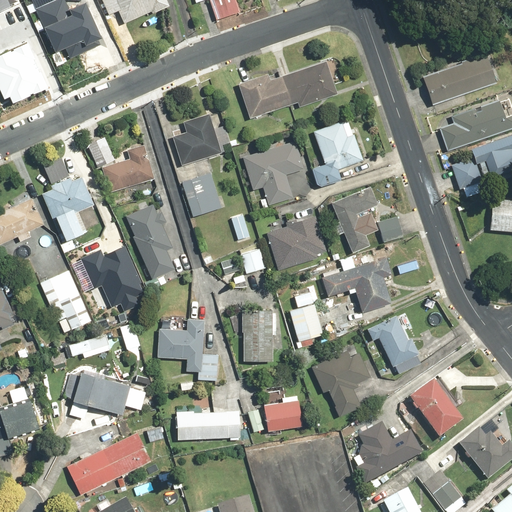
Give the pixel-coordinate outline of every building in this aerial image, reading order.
[(0,0),(0,13),(13,7),(12,4),(19,1),(17,0),(0,0)] [(65,0),(58,0),(35,10),(54,53),(63,49),(68,61),(90,52),(87,45),(100,40),(84,2),(70,9),(65,0)] [(167,0),(103,0),(110,14),(118,10),(124,22),(150,10),(152,15),(170,7),(167,0)] [(193,0),(195,5),(209,0),(215,20),(239,14),(235,0),(193,0)] [(0,85),(6,100),(10,98),(12,103),(47,88),(28,45),(0,57),(0,85)] [(422,76),(431,105),(496,83),(486,55),(422,76)] [(267,73),(237,83),(249,119),(296,103),(298,109),(338,95),(326,61),(270,80),(267,73)] [(439,128),(447,150),(511,128),(511,114),(504,117),(498,100),(451,116),(453,123),(439,128)] [(171,136),(180,166),(221,153),(209,113),(182,121),(186,132),(171,136)] [(341,121),(312,132),(324,164),(311,169),(316,183),(321,186),(341,179),(337,169),(362,160),(353,134),(347,137),(341,121)] [(511,133),(470,148),(475,164),(484,160),(490,177),(501,173),(503,178),(511,175),(511,133)] [(104,137),(87,145),(97,167),(114,160),(104,137)] [(295,141),(242,157),(252,190),(262,187),(268,205),(292,197),(285,175),(304,169),(295,141)] [(100,166),(108,193),(154,179),(144,145),(126,150),(128,158),(100,166)] [(210,173),(181,182),(192,217),(221,208),(210,173)] [(51,189),(41,194),(62,242),(86,232),(77,212),(93,205),(81,176),(72,180),(70,177),(50,186),(51,189)] [(330,202),(351,253),(369,246),(365,235),(378,230),(371,212),(357,217),(356,214),(378,205),(370,186),(330,202)] [(28,231),(43,224),(31,197),(0,211),(0,244),(17,236),(19,241),(30,236),(28,231)] [(511,199),(492,198),(489,229),(511,231),(511,199)] [(134,236),(132,237),(151,280),(174,270),(166,251),(172,248),(162,225),(166,223),(161,212),(157,214),(153,203),(125,215),(134,236)] [(265,232),(277,270),(318,258),(317,254),(326,252),(315,216),(291,223),(291,221),(285,223),(286,226),(265,232)] [(377,221),(383,242),(402,237),(397,216),(377,221)] [(98,227),(87,231),(91,242),(102,238),(98,227)] [(99,250),(83,258),(95,284),(101,281),(112,304),(119,300),(124,312),(141,304),(138,296),(146,292),(124,245),(102,255),(99,250)] [(239,254),(245,274),(264,268),(258,248),(239,254)] [(386,257),(321,277),(327,296),(354,288),(361,311),(390,302),(383,277),(391,274),(386,257)] [(235,258),(220,262),(224,275),(239,270),(235,258)] [(91,320),(68,270),(39,283),(57,322),(58,321),(63,333),(91,320)] [(242,287),(242,276),(230,276),(230,287),(242,287)] [(0,350),(2,349),(0,345),(0,326),(0,327),(2,330),(13,325),(12,321),(15,320),(0,285),(0,350)] [(310,292),(294,297),(296,307),(313,303),(310,292)] [(288,311),(298,342),(322,334),(313,304),(288,311)] [(101,309),(93,312),(99,325),(107,322),(101,309)] [(272,361),(272,310),(241,310),(241,332),(243,332),(243,361),(272,361)] [(378,338),(391,367),(418,354),(410,338),(407,339),(396,315),(366,329),(372,340),(378,338)] [(186,330),(158,328),(156,357),(185,359),(185,371),(201,372),(204,319),(187,318),(186,330)] [(133,325),(122,328),(126,343),(136,340),(133,325)] [(105,334),(68,345),(71,356),(81,353),(83,358),(110,350),(105,334)] [(138,345),(127,345),(127,350),(122,350),(122,356),(127,357),(126,364),(137,364),(138,345)] [(347,350),(310,367),(322,393),(328,390),(335,406),(334,407),(339,417),(361,406),(353,389),(358,387),(356,384),(370,378),(358,352),(350,355),(347,350)] [(79,371),(71,401),(122,415),(130,385),(79,371)] [(463,420),(433,381),(408,399),(438,438),(463,420)] [(195,382),(180,383),(181,392),(196,391),(195,382)] [(29,398),(0,406),(0,456),(12,452),(8,439),(39,430),(29,398)] [(298,400),(262,405),(266,431),(302,426),(298,400)] [(90,409),(69,414),(71,422),(92,417),(90,409)] [(175,411),(177,440),(240,437),(239,411),(193,413),(193,411),(175,411)] [(354,469),(363,485),(422,453),(410,431),(391,441),(381,422),(357,435),(362,446),(360,447),(358,456),(362,464),(354,469)] [(162,425),(146,430),(150,442),(166,438),(162,425)] [(478,428),(458,444),(487,480),(511,460),(511,445),(508,441),(501,447),(489,432),(485,436),(478,428)] [(66,466),(80,495),(150,461),(136,432),(66,466)] [(440,471),(423,484),(444,511),(454,511),(465,504),(440,471)] [(510,495),(490,511),(491,511),(511,511),(511,486),(506,491),(510,495)] [(419,511),(407,489),(381,502),(386,511),(419,511)] [(215,506),(216,511),(251,511),(246,496),(215,506)] [(133,511),(125,498),(100,511),(133,511)]
